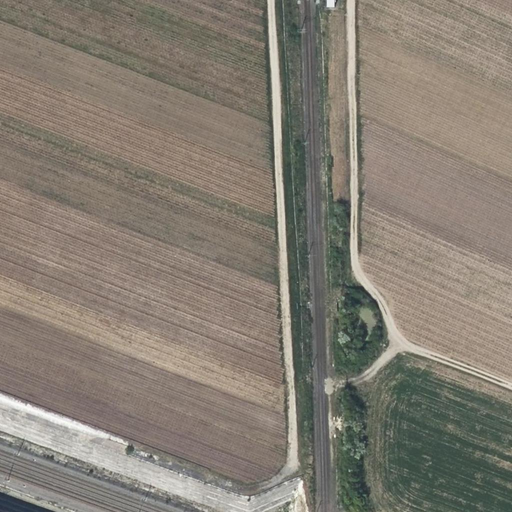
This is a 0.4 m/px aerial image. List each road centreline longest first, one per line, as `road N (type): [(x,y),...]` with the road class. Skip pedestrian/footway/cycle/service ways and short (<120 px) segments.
road 1 (track): [(271,0),(292,463),(261,487),(208,476)]
road 2 (track): [(351,0),(357,272),(397,335),(511,385)]
